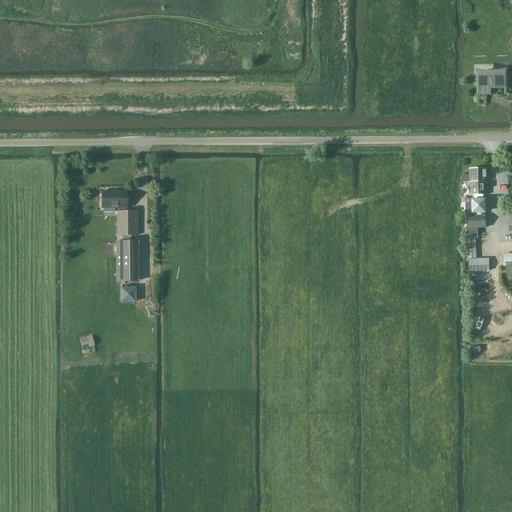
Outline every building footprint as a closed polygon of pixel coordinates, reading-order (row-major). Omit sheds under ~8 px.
[(478,88),(478,96),(491,95),(491,89),(508,89),(508,88),(505,88),(505,82),(505,73),(478,74),(478,88)] [(488,195),(487,169),(469,170),(469,175),(461,175),(461,182),(469,182),(469,195),(488,195)] [(117,236),(123,236),(123,242),(116,242),(117,282),(138,281),(137,241),(130,242),(130,235),(137,235),(136,212),(125,212),(125,208),(126,208),(126,192),(101,192),(101,208),(116,208),(116,212),(117,236)] [(472,212),(485,211),(484,199),(472,199),(472,212)] [(467,236),(486,236),(485,216),(467,216),(467,236)] [(469,240),(469,271),(489,271),(489,259),(475,259),(475,239),(469,240)] [(503,266),(511,265),(511,253),(503,254),(503,266)] [(83,349),(94,347),(92,336),(81,338),(83,349)]
